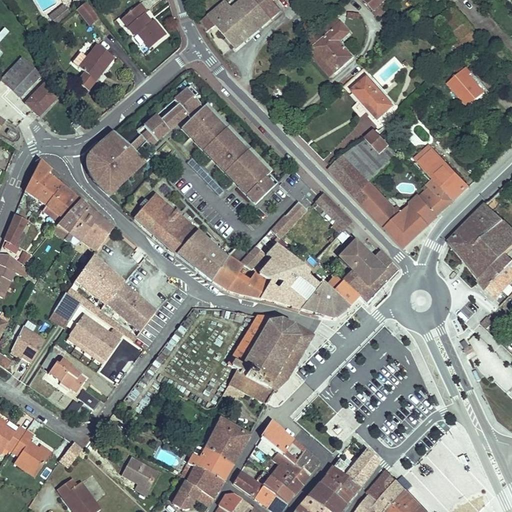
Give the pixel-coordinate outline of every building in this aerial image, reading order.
[(216,26),(236,50),(280,11),(272,2),(274,0),(244,0),(233,10),(226,2),(201,25),(206,34),(216,26)] [(363,0),(374,12),(385,1),(386,0),(363,0)] [(378,16),(380,19),(391,8),(385,1),(374,12),(372,13),(376,18),(378,16)] [(90,26),(99,18),(86,2),(77,10),(90,26)] [(140,4),(121,20),(135,37),(137,35),(149,49),(166,35),(153,21),(151,22),(145,14),(147,12),(140,4)] [(49,17),(56,26),(71,15),(64,6),(49,17)] [(439,17),(443,21),(452,13),(448,9),(439,17)] [(441,22),(466,49),(478,38),(453,11),(443,21),(441,22)] [(308,42),(313,48),(335,28),(330,22),(308,42)] [(312,49),(334,74),(353,58),(340,42),(350,33),(341,23),(335,28),(313,48),(312,49)] [(77,83),(88,92),(114,59),(97,45),(86,58),(80,54),(72,64),(84,73),(77,83)] [(308,52),(330,77),(334,74),(312,49),(308,52)] [(22,59),(1,81),(19,99),(40,76),(22,59)] [(448,84),(468,108),(484,93),(469,76),(471,74),(466,68),(448,84)] [(353,92),(378,120),(392,107),(367,79),(353,92)] [(44,84),(25,104),(39,117),(58,97),(44,84)] [(187,92),(194,100),(198,97),(191,89),(187,92)] [(194,100),(187,92),(175,103),(179,107),(161,122),(157,118),(144,129),(148,133),(141,139),(146,145),(150,149),(187,118),(200,107),(194,100)] [(204,109),(269,177),(272,174),(208,106),(204,109)] [(191,122),(203,110),(200,107),(187,118),(191,122)] [(216,167),(233,185),(238,180),(242,185),(237,189),(255,208),(273,190),(265,181),(269,177),(204,109),(203,110),(191,122),(182,131),(190,140),(195,135),(200,140),(195,145),(212,162),(216,158),(221,162),(216,167)] [(446,131),(449,135),(453,131),(461,124),(457,120),(448,126),(450,128),(446,131)] [(75,130),(81,125),(78,121),(72,126),(75,130)] [(366,141),(380,155),(389,146),(375,132),(366,140),(366,141)] [(91,155),(88,159),(96,168),(89,174),(98,187),(105,194),(112,188),(115,191),(138,171),(135,167),(142,161),(136,155),(141,150),(134,144),(129,149),(114,134),(102,145),(109,152),(104,158),(96,150),(91,155)] [(195,145),(200,140),(195,135),(190,140),(195,145)] [(141,150),(146,145),(141,139),(134,144),(141,150)] [(339,160),(329,170),(363,205),(371,197),(364,189),(369,185),(398,156),(389,146),(380,155),(366,141),(346,155),(339,160)] [(102,145),(96,150),(104,158),(109,152),(102,145)] [(454,202),(469,188),(459,177),(455,174),(447,165),(441,171),(432,162),(438,156),(430,147),(414,161),(432,180),(433,181),(454,202)] [(432,162),(441,171),(447,165),(438,156),(432,162)] [(212,162),(216,167),(221,162),(216,158),(212,162)] [(96,168),(88,159),(87,163),(87,169),(89,174),(96,168)] [(142,161),(135,167),(138,171),(146,164),(142,161)] [(39,163),(24,192),(46,206),(61,187),(47,176),(50,172),(39,163)] [(237,189),(242,185),(238,180),(233,185),(237,189)] [(419,197),(437,218),(454,202),(433,181),(428,187),(429,188),(426,191),(419,197)] [(395,212),(369,185),(364,189),(371,197),(363,205),(404,248),(437,218),(419,197),(402,213),(399,209),(395,212)] [(45,207),(63,220),(79,201),(61,187),(46,206),(45,207)] [(112,188),(105,194),(109,197),(115,191),(112,188)] [(334,222),(342,213),(323,194),(314,203),(334,222)] [(180,251),(196,232),(180,218),(173,212),(154,195),(147,203),(142,209),(134,219),(175,255),(180,251)] [(69,234),(88,209),(79,201),(63,220),(59,224),(57,226),(69,234)] [(139,207),(142,209),(147,203),(144,201),(139,207)] [(284,216),(239,264),(243,267),(251,272),(265,256),(275,246),(307,211),(298,203),(285,217),(284,216)] [(511,230),(487,206),(448,245),(461,261),(478,282),(500,261),(506,255),(511,248),(511,230)] [(63,220),(45,207),(42,211),(59,224),(63,220)] [(91,249),(93,248),(97,251),(113,229),(97,217),(88,209),(69,234),(73,236),(91,249)] [(184,214),(177,209),(173,212),(180,218),(184,214)] [(352,223),(342,213),(334,222),(344,232),(352,223)] [(28,222),(14,216),(11,224),(22,232),(28,222)] [(22,232),(11,224),(4,242),(14,247),(22,232)] [(64,241),(69,234),(57,226),(52,232),(64,241)] [(196,232),(180,251),(196,266),(194,269),(202,276),(211,282),(227,259),(207,242),(196,232)] [(21,234),(14,247),(18,249),(25,236),(21,234)] [(69,234),(64,241),(68,243),(73,236),(69,234)] [(210,238),(207,242),(227,259),(228,257),(227,256),(228,255),(210,238)] [(0,255),(9,257),(21,265),(27,255),(4,242),(0,251),(0,255)] [(379,291),(398,270),(380,252),(372,259),(355,242),(338,258),(352,272),(341,283),(358,298),(365,305),(376,293),(369,286),(371,284),(379,291)] [(297,265),(275,246),(265,256),(271,261),(258,277),(269,284),(259,300),(276,304),(285,292),(292,296),(288,301),(300,311),(332,320),(348,308),(331,294),(324,288),(321,285),(318,288),(306,278),(309,275),(299,266),(296,270),(294,268),(297,265)] [(196,266),(180,251),(175,255),(194,269),(196,266)] [(9,257),(0,255),(0,297),(0,298),(8,281),(10,282),(13,273),(18,275),(22,266),(21,265),(9,257)] [(31,257),(27,255),(21,265),(22,266),(23,267),(31,257)] [(500,261),(507,269),(511,263),(511,261),(506,255),(500,261)] [(227,259),(211,282),(226,291),(239,296),(243,297),(247,292),(249,293),(248,296),(252,298),(259,300),(269,284),(258,277),(254,274),(248,282),(237,275),(243,267),(239,264),(228,257),(227,259)] [(92,259),(77,279),(82,284),(80,286),(104,307),(105,305),(121,286),(123,285),(92,259)] [(478,282),(487,292),(507,269),(500,261),(478,282)] [(487,292),(495,300),(511,281),(511,263),(507,269),(487,292)] [(23,267),(22,266),(18,275),(24,278),(28,270),(23,267)] [(341,283),(334,277),(324,288),(331,294),(341,283)] [(2,299),(10,282),(8,281),(0,298),(2,299)] [(341,283),(331,294),(348,308),(358,298),(341,283)] [(379,291),(371,284),(369,286),(376,293),(379,291)] [(121,286),(105,305),(134,329),(135,327),(141,332),(155,314),(121,286)] [(99,312),(69,290),(66,295),(80,305),(85,309),(96,317),(99,313),(99,312)] [(292,296),(285,292),(276,304),(300,311),(288,301),(292,296)] [(65,294),(54,312),(70,322),(80,305),(66,295),(65,294)] [(85,309),(80,305),(70,322),(67,326),(72,329),(85,309)] [(70,322),(54,312),(50,318),(65,328),(67,326),(70,322)] [(136,339),(99,313),(96,317),(114,329),(123,336),(133,343),(136,339)] [(83,317),(69,337),(105,362),(119,342),(110,336),(83,317)] [(242,397),(244,394),(265,406),(268,403),(273,392),(285,381),(312,336),(292,324),(281,319),(257,317),(227,366),(236,371),(222,397),(234,403),(238,395),(242,397)] [(482,325),(487,330),(493,324),(488,319),(482,325)] [(45,342),(23,328),(11,351),(31,364),(45,342)] [(114,329),(110,336),(119,342),(123,336),(114,329)] [(105,362),(69,337),(67,340),(103,365),(105,362)] [(56,345),(52,350),(63,357),(66,352),(56,345)] [(472,347),(464,352),(467,356),(475,351),(472,347)] [(52,350),(41,366),(47,370),(57,354),(52,350)] [(9,363),(0,356),(0,367),(4,370),(9,363)] [(71,387),(70,389),(76,393),(85,381),(79,377),(79,376),(70,369),(71,367),(61,360),(57,366),(55,365),(48,374),(60,383),(62,381),(71,387)] [(62,381),(60,383),(70,389),(71,387),(62,381)] [(78,400),(92,411),(99,402),(84,391),(78,400)] [(70,416),(79,404),(75,402),(66,413),(70,416)] [(82,406),(79,404),(70,416),(73,418),(82,406)] [(12,453),(26,432),(19,427),(13,437),(3,430),(7,425),(0,420),(0,454),(1,455),(5,449),(12,453)] [(232,466),(249,436),(220,420),(204,450),(232,466)] [(7,425),(3,430),(13,437),(19,427),(9,421),(7,425)] [(292,442),(271,423),(261,439),(279,454),(282,457),(292,442)] [(105,432),(111,436),(117,428),(111,424),(105,432)] [(33,437),(26,432),(12,453),(18,457),(14,464),(35,478),(51,454),(40,447),(39,448),(36,452),(27,446),(29,442),(33,437)] [(29,442),(27,446),(36,452),(39,448),(29,442)] [(303,451),(292,442),(282,457),(293,466),(303,451)] [(73,444),(60,461),(68,468),(76,458),(81,452),(82,451),(73,444)] [(204,450),(197,446),(192,455),(200,459),(204,450)] [(232,466),(204,450),(200,459),(192,455),(180,477),(187,481),(194,469),(223,483),(232,466)] [(319,464),(303,451),(293,466),(299,471),(301,468),(310,476),(319,464)] [(352,469),(339,460),(333,468),(348,479),(360,487),(378,463),(366,451),(352,469)] [(85,455),(81,452),(76,458),(80,461),(85,455)] [(282,457),(279,454),(273,461),(280,467),(270,479),(292,497),(308,478),(299,471),(293,466),(282,457)] [(425,454),(409,472),(420,482),(436,464),(425,454)] [(149,490),(147,489),(156,472),(131,459),(121,476),(137,485),(134,490),(145,496),(149,490)] [(348,479),(333,468),(326,478),(340,489),(348,479)] [(223,483),(194,469),(187,481),(187,483),(199,492),(204,495),(213,500),(218,492),(223,483)] [(149,490),(158,474),(156,472),(147,489),(149,490)] [(396,482),(386,472),(367,495),(369,497),(379,504),(396,482)] [(239,473),(233,484),(254,500),(262,488),(255,484),(239,473)] [(261,476),(255,484),(262,488),(267,481),(261,476)] [(270,478),(267,481),(262,488),(274,497),(285,506),(292,497),(270,479),(270,478)] [(340,489),(326,478),(323,481),(337,493),(340,489)] [(360,487),(348,479),(340,489),(352,498),(360,487)] [(57,490),(62,497),(64,496),(74,509),(72,511),(97,511),(100,510),(81,483),(76,487),(71,480),(57,490)] [(337,493),(323,481),(320,484),(345,505),(352,498),(340,489),(337,493)] [(389,511),(406,493),(396,482),(379,504),(369,497),(357,511),(389,511)] [(195,499),(199,492),(187,483),(186,484),(184,483),(172,504),(183,511),(190,509),(195,499)] [(340,511),(345,505),(320,484),(307,498),(325,511),(340,511)] [(262,488),(254,500),(266,508),(274,497),(262,488)] [(195,499),(200,502),(204,495),(199,492),(195,499)] [(418,511),(421,509),(406,493),(389,511),(418,511)] [(213,500),(204,495),(200,502),(208,507),(213,500)] [(225,496),(218,507),(225,511),(231,511),(241,501),(233,495),(225,496)] [(74,509),(64,496),(62,497),(72,511),(74,509)] [(274,497),(266,508),(271,511),(280,511),(285,506),(274,497)] [(325,511),(307,498),(300,507),(306,511),(325,511)] [(241,501),(231,511),(249,511),(252,508),(241,501)] [(154,511),(158,508),(152,503),(145,511),(154,511)]
